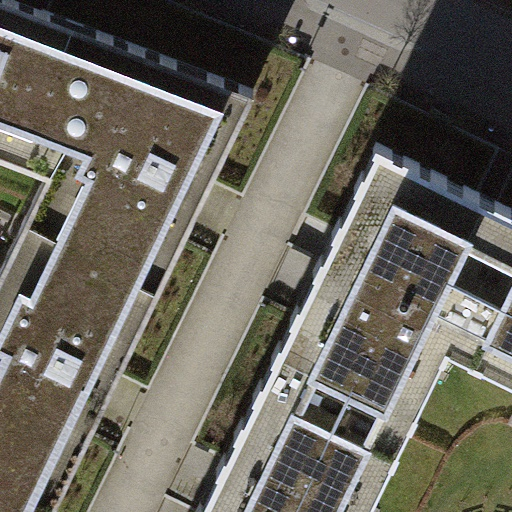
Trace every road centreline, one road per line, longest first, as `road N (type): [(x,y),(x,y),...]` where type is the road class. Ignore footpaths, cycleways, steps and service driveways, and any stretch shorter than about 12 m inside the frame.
road 1 (residential): [(132,511),(366,0)]
road 2 (residential): [(379,0),(511,70)]
